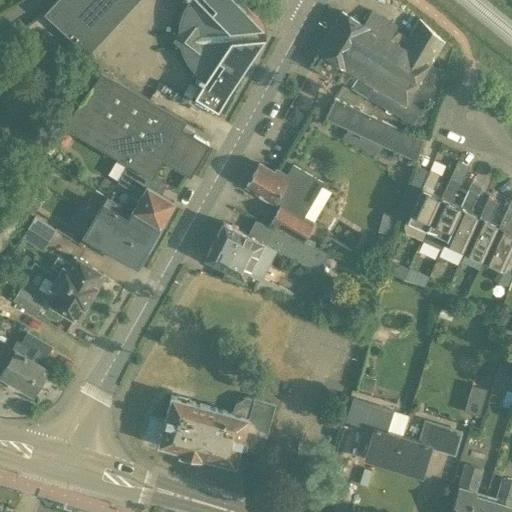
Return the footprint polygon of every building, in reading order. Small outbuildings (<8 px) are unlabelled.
[(54,0),(43,13),(87,54),(137,0),(54,0)] [(196,70),(205,77),(194,96),(218,110),(264,32),(263,27),(263,23),(259,20),(238,0),(190,0),(186,5),(182,16),(179,27),(180,39),(183,51),(188,61),(196,70)] [(382,36),(359,75),(356,78),(352,87),(412,124),(435,86),(432,84),(440,70),(430,63),(444,41),(419,18),(411,7),(397,0),(361,0),(357,10),(408,34),(406,37),(398,32),(391,41),(382,36)] [(318,50),(310,65),(336,81),(337,78),(344,83),(352,71),(359,75),(382,36),(341,12),(318,50)] [(100,71),(61,124),(52,139),(66,147),(74,132),(130,164),(151,176),(162,159),(189,175),(208,143),(181,126),(185,120),(100,71)] [(422,139),(334,98),(325,118),(348,128),(343,139),(391,162),(396,152),(416,160),(422,139)] [(35,159),(24,177),(34,183),(45,166),(35,159)] [(440,197),(422,240),(440,248),(443,243),(460,206),(452,202),(454,197),(453,197),(459,183),(461,184),(469,165),(457,160),(440,197)] [(246,180),(248,183),(246,186),(278,205),(268,223),(302,242),(313,223),(302,216),(321,182),(293,165),(287,175),(276,169),(274,172),(259,163),(258,166),(255,166),(252,170),(254,173),(252,176),(249,176),(246,180)] [(151,176),(130,164),(119,182),(133,190),(130,195),(138,200),(130,213),(157,228),(173,202),(159,194),(165,185),(151,176)] [(421,188),(406,220),(404,226),(406,232),(422,240),(440,197),(432,193),(434,188),(433,187),(439,174),(429,169),(421,188)] [(34,183),(24,177),(10,198),(33,212),(40,202),(27,194),(34,183)] [(460,206),(443,243),(464,252),(479,217),(469,212),(480,188),(470,184),(460,206)] [(499,226),(483,261),(503,270),(511,250),(511,231),(509,230),(511,222),(511,195),(499,226)] [(479,217),(464,252),(483,261),(499,226),(489,221),(497,203),(487,198),(479,217)] [(2,203),(0,206),(0,249),(22,218),(2,203)] [(157,228),(130,213),(127,218),(102,204),(93,218),(114,230),(117,226),(136,237),(133,241),(145,249),(157,228)] [(384,213),(378,231),(392,235),(398,217),(384,213)] [(28,226),(48,239),(54,229),(34,217),(28,226)] [(114,230),(93,218),(84,234),(136,265),(145,249),(133,241),(136,237),(117,226),(114,230)] [(291,236),(268,226),(255,219),(247,234),(276,249),(319,271),(328,252),(304,241),(303,243),(291,236)] [(223,222),(214,239),(267,267),(276,249),(247,234),(223,222)] [(267,267),(214,239),(205,257),(227,268),(221,279),(253,287),(293,299),(296,294),(262,277),(267,267)] [(74,256),(69,263),(58,256),(52,266),(60,271),(56,277),(90,297),(103,274),(74,256)] [(392,261),(388,272),(426,284),(429,272),(392,261)] [(56,277),(53,282),(45,277),(38,288),(50,295),(46,301),(76,319),(83,307),(84,307),(90,297),(56,277)] [(12,300),(35,315),(43,302),(20,288),(12,300)] [(324,303),(340,310),(346,297),(330,290),(324,303)] [(52,346),(27,331),(19,344),(44,359),(52,346)] [(31,394),(46,369),(15,350),(0,375),(31,394)] [(494,382),(511,387),(511,365),(501,362),(494,382)] [(255,387),(275,393),(279,379),(259,373),(255,387)] [(471,385),(464,411),(479,415),(486,388),(471,385)] [(171,395),(164,420),(149,416),(143,439),(158,443),(157,444),(182,451),(180,457),(196,461),(198,455),(234,465),(239,449),(252,453),(262,448),(275,403),(253,397),(252,399),(246,397),(235,403),(232,413),(171,395)] [(402,436),(400,436),(407,414),(353,397),(346,421),(373,430),(364,456),(393,465),(402,436)] [(402,436),(393,465),(421,474),(430,447),(454,455),(462,431),(424,419),(417,441),(402,436)] [(465,464),(459,486),(450,511),(480,511),(484,497),(474,494),(482,469),(465,464)] [(484,497),(480,511),(509,511),(511,505),(511,503),(511,480),(502,477),(495,500),(484,497)]
